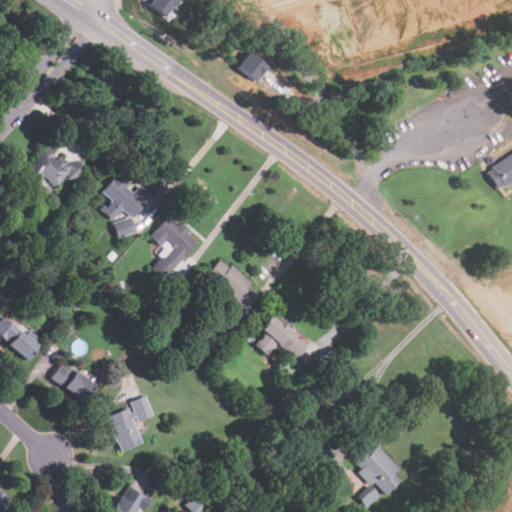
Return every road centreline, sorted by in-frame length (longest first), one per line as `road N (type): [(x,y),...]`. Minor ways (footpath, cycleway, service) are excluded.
road 1 (tertiary): [(354,205),(419,265),(511,375)]
road 2 (tertiary): [(63,0),(227,113)]
road 3 (residential): [(90,18),(0,129)]
